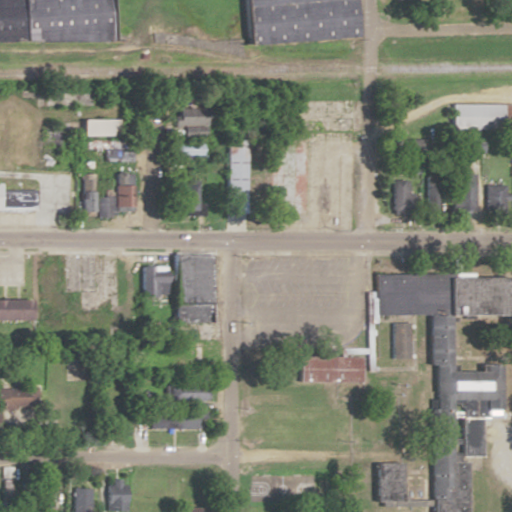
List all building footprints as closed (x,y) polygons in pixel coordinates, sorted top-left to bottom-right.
[(352,0),(355,37),(240,44),(237,0),(102,0),(106,41),(19,42),(0,42),(0,0),(352,0)] [(511,130),(511,104),(447,105),(447,131),(511,130)] [(204,108),(171,108),(171,125),(204,125),(204,108)] [(78,136),(114,136),(114,119),(78,119),(78,136)] [(36,169),(56,169),(55,123),(36,123),(36,169)] [(188,147),(167,147),(167,160),(197,160),(197,149),(194,149),(194,144),(188,144),(188,147)] [(224,214),(243,214),(243,149),(224,149),(224,214)] [(131,161),(131,151),(104,151),(104,161),(131,161)] [(78,174),(78,214),(92,214),(92,174),(78,174)] [(130,174),(111,174),(111,208),(130,208),(130,174)] [(471,175),(448,175),(448,214),(471,214),(471,175)] [(435,211),(435,176),(421,176),(421,211),(435,211)] [(388,214),(408,214),(409,179),(389,179),(388,214)] [(172,212),(195,212),(195,183),(172,183),(172,212)] [(480,185),(480,214),(501,214),(501,185),(480,185)] [(0,210),(34,210),(34,190),(0,189),(0,210)] [(107,217),(107,197),(95,197),(95,217),(107,217)] [(171,322),(208,322),(208,253),(171,254),(171,322)] [(90,260),(90,254),(76,254),(76,309),(112,309),(112,260),(90,260)] [(135,265),(135,295),(163,295),(163,265),(135,265)] [(370,273),(371,313),(423,313),(423,366),(428,366),(429,454),(425,454),(425,502),(425,511),(463,511),(463,460),(448,460),(447,403),(454,403),(455,456),(477,456),(477,416),(484,416),(484,408),(497,408),(497,362),(473,362),(473,370),(451,370),(451,362),(446,362),(445,314),(506,313),(506,273),(370,273)] [(0,319),(26,320),(27,299),(0,298),(0,319)] [(387,322),(387,356),(406,356),(406,322),(387,322)] [(295,355),(295,381),(334,381),(359,381),(359,355),(295,355)] [(205,399),(205,384),(165,384),(165,399),(205,399)] [(0,387),(0,411),(35,411),(35,388),(0,387)] [(147,411),(147,428),(195,428),(195,411),(147,411)] [(369,461),(396,461),(396,499),(381,499),(369,499),(369,480),(369,461)] [(104,479),(104,511),(123,511),(123,479),(104,479)] [(70,487),(70,511),(88,511),(88,487),(70,487)]
